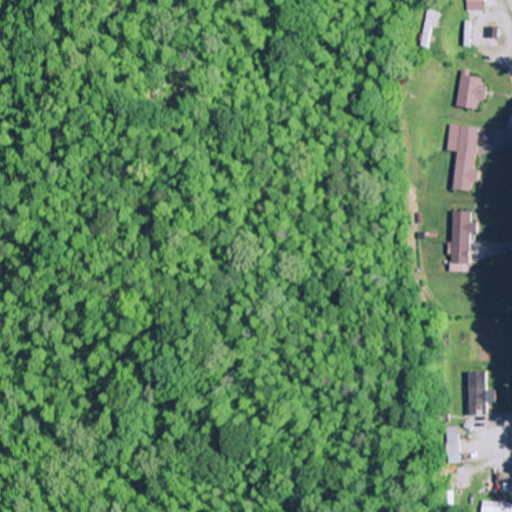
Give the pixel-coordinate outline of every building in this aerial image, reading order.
[(486,12),(486,0),(467,0),(467,12),(486,12)] [(439,14),(426,13),(422,48),(430,49),(432,27),(438,28),(439,14)] [(491,83),(466,75),(455,105),(480,114),(491,83)] [(476,171),(480,129),(451,126),(448,153),(459,154),(455,192),(473,194),(474,184),(480,185),(482,172),(476,171)] [(471,274),(471,235),(480,235),(480,225),(473,225),(473,213),(453,213),(453,274),(471,274)] [(468,294),(468,311),(490,311),(490,294),(468,294)] [(471,372),(471,417),(488,417),(488,372),(471,372)] [(447,428),(447,454),(459,454),(459,428),(447,428)] [(511,478),(497,478),(497,498),(511,497),(511,478)] [(511,511),(511,502),(484,502),(484,511),(511,511)]
